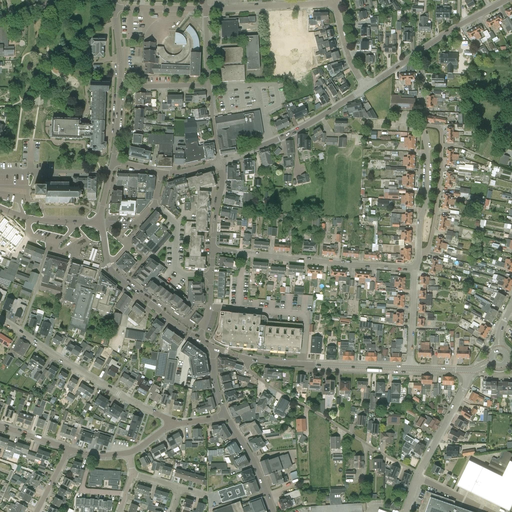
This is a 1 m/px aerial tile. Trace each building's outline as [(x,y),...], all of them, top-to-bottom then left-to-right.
[(356,9),(357,9),(363,7),(363,4),(366,4),(365,0),(362,0),(361,0),(359,0),(355,1),(356,5),(355,5),(355,6),(356,8),(356,9)] [(363,7),(364,10),(370,9),(374,8),(372,2),(371,0),(367,0),(369,6),(363,7)] [(475,6),(473,2),(476,0),(464,0),(465,1),(465,2),(469,9),(475,6)] [(413,6),(412,12),(416,13),(423,13),(423,7),(424,7),(424,3),(418,3),(418,6),(413,6)] [(366,16),(367,16),(371,15),(370,9),(364,10),(362,11),(362,12),(358,13),(360,21),(367,19),(366,16)] [(329,19),(327,19),(327,13),(320,14),(320,20),(325,20),(325,24),(329,24),(329,19)] [(313,14),(313,20),(312,20),(312,25),(316,25),(316,23),(320,23),(320,22),(320,20),(320,14),(313,14)] [(500,15),(493,19),(498,29),(501,27),(498,23),(503,20),(500,15)] [(226,16),(226,18),(221,19),(222,38),(237,37),(236,18),(228,18),(228,16),(226,16)] [(371,23),(371,25),(378,25),(379,17),(376,17),(370,18),(371,23)] [(489,28),(493,25),(496,30),(498,29),(493,19),(486,23),(489,28)] [(323,22),(320,22),(320,23),(320,24),(321,27),(322,30),(329,29),(328,25),(324,26),(323,22)] [(145,74),(145,75),(153,75),(153,74),(159,74),(184,75),(189,75),(189,77),(199,77),(200,54),(194,54),(195,51),(199,52),(199,48),(199,45),(199,44),(199,42),(199,41),(198,40),(198,39),(198,38),(197,36),(197,35),(196,33),(195,33),(195,32),(194,30),(193,30),(192,29),(192,28),(190,27),(190,26),(189,26),(185,31),(183,34),(175,33),(175,45),(184,45),(184,48),(183,48),(183,49),(183,50),(182,51),(181,52),(181,53),(180,54),(178,55),(177,55),(176,56),(175,56),(174,56),(174,58),(171,57),(171,56),(170,56),(169,55),(168,55),(167,54),(166,53),(165,53),(165,52),(165,51),(164,50),(164,49),(163,48),(157,47),(157,49),(155,50),(155,45),(155,43),(144,43),(143,48),(143,64),(145,64),(144,74),(145,74)] [(481,38),(479,33),(483,31),(480,26),(473,29),(479,39),(481,38)] [(0,56),(3,56),(3,57),(14,57),(14,47),(8,47),(8,37),(9,37),(9,35),(8,34),(6,34),(6,29),(0,28),(0,56)] [(411,43),(411,33),(412,28),(408,28),(408,31),(404,30),(404,33),(403,33),(403,43),(411,43)] [(361,37),(367,37),(370,37),(370,29),(367,29),(361,29),(361,37)] [(477,40),(479,39),(473,29),(466,33),(469,38),(474,36),(477,40)] [(331,30),(326,32),(325,30),(320,32),(321,35),(326,34),(327,39),(333,37),(331,30)] [(319,31),(314,32),(313,33),(316,44),(323,42),(322,38),(318,39),(317,33),(320,32),(319,31)] [(489,33),(491,37),(494,42),(498,39),(497,37),(495,38),(492,32),(489,33)] [(247,70),(259,70),(258,36),(245,37),(245,43),(246,46),(247,70)] [(86,57),(96,57),(103,57),(103,46),(104,46),(104,40),(91,40),(91,46),(92,46),(92,51),(86,51),(86,57)] [(334,41),(328,42),(328,41),(323,42),(316,44),(317,46),(322,45),(325,48),(329,47),(330,50),(336,48),(334,41)] [(368,51),(368,50),(371,50),(371,46),(372,46),(372,41),(365,41),(365,43),(361,43),(361,51),(368,51)] [(221,67),(221,82),(245,81),(244,66),(243,66),(242,48),(222,49),(222,56),(223,66),(221,67)] [(326,60),(332,58),(333,61),(339,59),(337,52),(331,54),(331,52),(326,53),(324,54),(326,60)] [(363,57),(366,57),(366,64),(373,64),(373,63),(376,63),(376,60),(376,53),(371,53),(368,53),(363,53),(363,57)] [(453,65),(457,65),(458,54),(448,53),(448,54),(441,54),(440,64),(447,64),(447,73),(452,74),(453,65)] [(335,63),(326,66),(328,71),(332,70),(333,73),(333,72),(334,72),(334,74),(341,70),(342,69),(343,69),(342,68),(343,67),(342,66),(342,65),(341,64),(336,66),(335,63)] [(406,86),(408,85),(407,74),(399,75),(400,81),(405,80),(406,86)] [(411,85),(410,80),(416,80),(415,74),(407,74),(408,85),(411,85)] [(443,79),(442,79),(442,76),(432,75),(432,83),(438,84),(438,87),(445,87),(446,82),(444,82),(444,80),(443,79)] [(328,99),(326,95),(323,90),(322,90),(320,86),(325,83),(321,78),(318,80),(319,81),(315,83),(318,87),(314,90),(317,94),(318,94),(320,98),(319,99),(323,105),(329,102),(327,99),(328,99)] [(333,97),(337,94),(335,91),(337,90),(330,80),(330,79),(326,81),(329,85),(327,87),(326,87),(333,97)] [(338,87),(339,88),(338,89),(342,94),(349,89),(346,84),(347,84),(344,79),(341,81),(342,83),(340,84),(341,86),(338,87)] [(89,92),(92,92),(91,121),(91,125),(89,125),(89,138),(90,138),(90,143),(88,143),(87,144),(87,147),(88,149),(92,149),(92,151),(102,151),(102,149),(105,149),(105,143),(103,143),(105,92),(109,92),(109,83),(90,83),(89,92)] [(427,96),(427,102),(442,102),(442,101),(448,101),(448,99),(443,98),(441,95),(441,93),(442,93),(442,91),(441,91),(441,89),(434,89),(434,94),(434,95),(434,96),(433,96),(428,96),(427,96)] [(196,102),(196,100),(205,99),(205,92),(193,93),(194,96),(185,96),(185,102),(196,102)] [(400,111),(400,110),(415,111),(415,99),(401,98),(401,96),(392,95),(391,111),(400,111)] [(170,104),(175,104),(175,96),(167,96),(167,104),(162,104),(162,110),(167,110),(167,108),(170,108),(170,104)] [(364,118),(362,111),(363,111),(360,101),(353,103),(357,118),(364,118)] [(354,118),(357,118),(353,103),(347,104),(349,114),(353,113),(354,118)] [(288,104),(284,106),(287,112),(291,111),(295,120),(308,114),(304,106),(296,109),(294,105),(290,107),(288,104)] [(144,107),(143,110),(134,109),(134,113),(135,113),(135,118),(143,118),(143,113),(145,113),(146,111),(152,111),(152,108),(144,107)] [(205,108),(197,110),(197,109),(193,110),(195,119),(199,119),(208,117),(207,113),(206,114),(205,108)] [(373,110),(366,113),(369,119),(378,119),(373,110)] [(236,148),(235,144),(234,140),(254,136),(260,135),(260,134),(263,134),(258,111),(241,114),(214,119),(217,137),(219,150),(220,155),(236,153),(235,148),(236,148)] [(282,117),(284,120),(281,122),(284,128),(289,125),(287,120),(289,118),(287,114),(282,117)] [(76,120),(74,119),(62,119),(55,119),(52,119),(52,121),(52,126),(50,126),(49,136),(51,136),(51,138),(55,138),(62,138),(65,139),(70,139),(75,139),(82,139),(82,137),(85,138),(89,138),(89,125),(80,124),(80,120),(77,120),(76,120)] [(184,123),(184,134),(197,133),(201,132),(200,126),(203,126),(203,124),(208,124),(207,122),(207,121),(195,122),(184,123)] [(277,131),(284,128),(281,122),(280,121),(274,124),(277,131)] [(335,122),(334,127),(334,134),(343,134),(343,127),(346,127),(346,122),(335,122)] [(326,134),(322,134),(319,128),(312,132),(314,135),(311,137),(314,142),(322,138),(321,143),(325,143),(326,134)] [(197,142),(197,133),(184,134),(185,143),(185,144),(185,146),(185,152),(185,164),(205,159),(203,146),(198,147),(197,143),(197,142)] [(159,145),(159,155),(157,155),(157,167),(171,167),(172,159),(171,159),(172,145),(173,145),(173,135),(148,134),(148,138),(145,138),(145,144),(148,144),(148,145),(153,145),(159,145)] [(133,144),(138,144),(141,144),(142,136),(133,135),(133,140),(132,143),(133,144)] [(310,140),(306,140),(306,135),(297,135),(297,146),(298,146),(298,151),(310,151),(310,146),(310,140)] [(453,143),(453,138),(459,138),(459,135),(447,135),(447,143),(453,143)] [(287,154),(288,158),(282,159),(284,169),(294,168),(293,160),(293,158),(293,154),(294,154),(292,141),(285,142),(287,154)] [(203,145),(203,146),(205,159),(205,160),(214,159),(215,157),(213,143),(203,145)] [(133,144),(133,148),(129,147),(127,157),(149,161),(150,155),(151,152),(144,151),(144,150),(141,149),(137,149),(138,144),(133,144)] [(183,165),(184,152),(185,152),(185,146),(177,146),(177,151),(175,151),(174,165),(183,165)] [(277,155),(282,150),(278,147),(274,152),(277,155)] [(263,167),(272,165),(268,149),(259,151),(263,167)] [(459,155),(453,155),(453,149),(447,149),(447,157),(459,158),(459,155)] [(502,158),(500,164),(504,165),(507,166),(509,158),(502,156),(502,158)] [(459,160),(459,158),(447,157),(447,165),(453,165),(453,160),(459,160)] [(244,167),(243,167),(243,171),(244,170),(244,172),(248,171),(249,174),(254,174),(255,168),(254,161),(251,162),(250,159),(243,160),(244,167)] [(243,181),(240,181),(239,165),(236,165),(231,164),(231,166),(227,166),(227,180),(232,180),(232,191),(243,192),(243,191),(243,187),(243,181)] [(457,175),(452,175),(453,172),(447,171),(446,179),(458,181),(464,181),(464,178),(457,177),(457,175)] [(185,258),(185,268),(188,268),(191,268),(191,270),(192,270),(192,268),(205,269),(206,269),(206,268),(205,268),(205,257),(203,257),(201,257),(201,250),(202,251),(202,249),(201,249),(202,237),(203,237),(203,236),(201,236),(197,236),(197,234),(197,231),(201,232),(204,232),(206,232),(208,232),(208,231),(207,231),(207,219),(209,219),(209,218),(207,218),(208,206),(210,206),(210,205),(208,205),(209,193),(210,193),(210,192),(209,192),(209,188),(211,188),(211,187),(212,187),(215,186),(214,182),(212,173),(213,173),(213,172),(211,172),(208,173),(202,175),(199,176),(199,174),(198,174),(198,176),(196,176),(192,177),(196,192),(197,192),(197,196),(196,222),(185,222),(185,224),(185,225),(184,236),(190,236),(189,258),(187,258),(185,258)] [(136,200),(137,195),(144,195),(144,198),(149,202),(151,201),(152,192),(154,190),(155,178),(153,176),(146,176),(146,175),(128,174),(117,174),(117,180),(118,180),(116,186),(121,187),(122,187),(128,189),(128,193),(128,201),(136,202),(136,200)] [(301,177),(296,178),(298,184),(303,182),(303,183),(309,182),(307,174),(301,176),(301,177)] [(190,203),(193,203),(194,195),(197,196),(197,192),(196,192),(192,177),(186,179),(190,195),(190,203)] [(88,178),(78,178),(72,178),(72,179),(72,182),(72,186),(78,186),(78,184),(81,184),(81,188),(87,189),(87,200),(89,200),(91,200),(95,200),(96,178),(88,178)] [(185,199),(185,204),(184,211),(190,211),(190,203),(190,195),(186,179),(185,179),(185,178),(182,179),(173,182),(176,193),(176,192),(178,192),(180,199),(181,199),(186,198),(186,199),(185,199)] [(452,182),(458,183),(458,181),(446,179),(445,187),(451,188),(452,182)] [(176,193),(173,182),(167,183),(166,190),(175,192),(176,195),(176,193)] [(81,195),(81,191),(78,188),(69,188),(69,183),(54,183),(46,183),(46,185),(46,186),(46,188),(36,187),(34,186),(34,187),(35,188),(35,193),(34,197),(33,198),(34,199),(35,198),(45,198),(45,203),(68,203),(68,204),(74,204),(74,198),(78,199),(81,195)] [(122,192),(113,190),(112,189),(111,194),(107,212),(109,213),(109,214),(135,215),(135,214),(136,202),(128,201),(121,201),(122,192)] [(406,194),(406,196),(399,195),(399,193),(406,194),(406,190),(399,190),(384,189),(384,199),(391,199),(413,200),(413,194),(412,194),(407,194),(406,194)] [(166,190),(161,205),(171,214),(175,217),(176,218),(180,213),(174,208),(174,204),(173,204),(173,203),(176,195),(175,192),(166,190)] [(454,198),(450,197),(450,194),(445,193),(444,201),(455,203),(466,204),(466,201),(455,200),(454,200),(454,198)] [(136,200),(136,214),(139,214),(145,208),(149,202),(144,198),(144,195),(137,195),(136,200)] [(224,203),(233,205),(239,206),(240,203),(234,201),(235,197),(225,195),(224,203)] [(377,208),(389,208),(389,201),(378,200),(377,208)] [(455,204),(455,203),(444,201),(442,209),(448,210),(449,207),(456,208),(457,204),(455,204)] [(225,216),(228,216),(227,220),(234,220),(236,221),(237,211),(232,210),(232,212),(229,211),(229,210),(222,209),(221,215),(225,215),(225,216)] [(139,230),(141,231),(142,232),(140,234),(139,234),(136,237),(136,238),(133,241),(133,244),(146,256),(150,251),(154,255),(165,242),(167,240),(171,236),(167,232),(166,231),(167,230),(166,229),(163,226),(162,225),(166,220),(156,211),(139,230)] [(451,220),(447,219),(447,216),(442,215),(440,223),(454,225),(457,226),(458,221),(454,221),(454,222),(451,222),(451,220)] [(335,217),(334,226),(341,227),(342,218),(335,217)] [(0,223),(0,237),(10,244),(6,249),(11,252),(14,248),(15,249),(23,238),(19,235),(20,233),(8,224),(9,222),(4,218),(0,223)] [(412,225),(412,219),(391,218),(390,226),(393,227),(399,227),(399,222),(405,222),(405,224),(406,224),(406,225),(411,225),(412,225)] [(225,220),(225,223),(220,223),(220,230),(229,230),(229,227),(233,227),(234,220),(227,220),(225,220)] [(453,228),(454,225),(440,223),(439,231),(445,232),(446,226),(453,228)] [(243,238),(242,245),(249,245),(249,239),(250,240),(251,235),(252,235),(252,229),(247,229),(246,229),(245,232),(245,234),(243,234),(243,238)] [(222,233),(222,236),(220,236),(219,243),(228,243),(228,240),(233,240),(233,233),(222,233)] [(315,252),(316,243),(316,235),(311,234),(311,242),(304,242),(303,251),(315,252)] [(447,244),(442,243),(443,238),(438,237),(436,245),(447,247),(449,247),(450,244),(448,243),(447,244)] [(265,240),(265,243),(261,242),(261,249),(268,250),(269,243),(268,243),(269,241),(265,240)] [(274,241),(274,245),(273,250),(281,251),(282,245),(278,245),(278,241),(274,241)] [(285,246),(282,245),(281,251),(289,251),(290,242),(286,242),(285,246)] [(27,267),(31,256),(32,256),(33,252),(34,252),(35,248),(27,245),(24,253),(23,255),(19,254),(16,261),(11,259),(8,268),(3,279),(13,283),(19,265),(27,267)] [(336,255),(337,250),(337,245),(334,245),(334,246),(330,246),(329,255),(335,256),(335,255),(336,255)] [(350,251),(347,251),(347,247),(346,247),(346,245),(343,245),(342,256),(350,257),(350,251)] [(446,249),(447,247),(436,245),(434,252),(440,254),(440,253),(443,253),(444,249),(446,249)] [(97,262),(101,251),(88,247),(85,258),(97,262)] [(32,256),(31,259),(40,262),(41,260),(42,260),(44,254),(44,252),(35,248),(34,252),(33,252),(32,256)] [(355,248),(354,252),(350,251),(350,257),(358,257),(358,248),(355,248)] [(119,269),(121,269),(126,274),(132,267),(136,263),(125,253),(121,258),(119,260),(115,264),(120,268),(119,269)] [(41,274),(43,277),(40,290),(49,293),(50,287),(51,288),(51,285),(48,284),(50,278),(52,279),(54,274),(53,273),(54,269),(57,270),(59,265),(56,264),(58,258),(47,255),(41,274)] [(55,277),(62,280),(63,280),(68,261),(58,258),(56,264),(59,265),(57,270),(54,269),(53,273),(54,274),(56,274),(55,277)] [(157,277),(161,272),(163,268),(150,258),(144,267),(142,266),(132,279),(141,286),(141,285),(145,289),(144,290),(153,296),(154,295),(167,304),(168,303),(176,309),(175,311),(184,317),(186,314),(187,315),(194,305),(205,305),(205,293),(203,293),(203,283),(199,283),(199,281),(187,281),(187,299),(157,277)] [(239,263),(233,262),(233,259),(220,258),(219,266),(234,268),(234,269),(238,269),(239,263)] [(433,258),(431,266),(450,270),(455,271),(456,267),(441,263),(441,265),(440,265),(441,260),(433,258)] [(511,265),(505,263),(496,261),(494,265),(504,268),(504,267),(508,268),(507,270),(509,271),(511,272),(511,265)] [(121,292),(116,289),(117,285),(102,273),(101,273),(97,285),(98,285),(97,288),(91,286),(91,287),(90,287),(91,281),(94,282),(94,280),(95,280),(98,270),(91,268),(92,267),(89,266),(89,268),(83,266),(82,266),(81,265),(71,262),(66,278),(67,278),(66,282),(69,283),(64,300),(76,304),(75,305),(73,304),(72,307),(75,308),(72,317),(69,326),(79,330),(86,333),(91,308),(109,313),(113,305),(115,301),(121,292)] [(256,272),(256,269),(259,270),(260,263),(253,262),(252,272),(256,272)] [(435,275),(435,274),(438,275),(439,270),(448,272),(449,272),(450,270),(431,266),(429,274),(435,275)] [(314,279),(315,268),(307,267),(306,273),(312,274),(311,279),(312,279),(311,282),(314,282),(314,279)] [(316,280),(317,274),(322,275),(323,269),(315,268),(314,279),(316,280)] [(338,282),(338,281),(339,270),(331,270),(330,275),(335,276),(335,281),(338,282)] [(346,277),(346,271),(339,270),(338,281),(346,282),(346,277)] [(15,278),(25,281),(28,282),(30,277),(17,272),(15,278)] [(30,277),(28,282),(34,285),(35,285),(39,275),(31,272),(30,277)] [(359,284),(362,284),(363,273),(355,272),(354,277),(359,278),(359,284)] [(370,273),(363,273),(362,284),(364,284),(365,279),(370,280),(369,289),(374,290),(375,279),(370,279),(370,273)] [(508,278),(508,280),(505,279),(505,278),(498,275),(496,279),(499,280),(498,280),(511,285),(511,279),(510,278),(508,278)] [(420,276),(420,285),(423,285),(426,285),(426,284),(429,284),(429,281),(429,277),(427,277),(420,276)] [(0,277),(0,283),(9,287),(11,282),(6,280),(0,277)] [(53,286),(51,285),(51,288),(50,287),(49,293),(60,296),(62,288),(60,288),(60,286),(61,286),(62,281),(55,279),(53,284),(53,286)] [(510,291),(511,287),(511,285),(498,280),(497,284),(502,286),(505,287),(504,289),(505,289),(505,290),(509,291),(510,291)] [(25,281),(22,287),(27,289),(32,291),(33,289),(34,285),(28,282),(25,281)] [(426,299),(426,298),(432,299),(432,294),(426,294),(426,285),(423,285),(423,291),(420,291),(420,299),(421,299),(426,299)] [(498,293),(495,299),(503,303),(506,297),(498,293)] [(131,299),(124,294),(115,307),(123,313),(132,300),(131,299)] [(479,296),(478,299),(481,300),(481,301),(487,305),(487,304),(490,306),(491,303),(479,296)] [(493,301),(494,301),(492,304),(500,308),(503,303),(495,299),(492,297),(490,300),(493,301)] [(17,301),(14,309),(12,312),(15,313),(14,316),(20,319),(21,316),(22,316),(26,306),(20,304),(22,300),(18,298),(17,301)] [(485,307),(487,305),(481,301),(481,300),(478,299),(476,298),(475,301),(480,303),(479,304),(485,307)] [(7,299),(3,309),(9,311),(10,308),(14,309),(17,301),(14,299),(13,301),(7,299)] [(419,313),(420,313),(425,313),(425,306),(431,306),(432,299),(426,299),(421,299),(421,304),(419,304),(419,313)] [(145,314),(143,312),(145,310),(136,304),(131,310),(133,311),(128,316),(138,325),(144,318),(145,317),(144,316),(145,314)] [(485,312),(488,313),(495,317),(498,312),(490,308),(489,311),(486,310),(485,312)] [(195,312),(190,320),(197,325),(203,318),(195,312)] [(233,348),(234,348),(257,350),(259,350),(261,350),(300,353),(302,324),(272,322),(269,321),(267,321),(267,320),(267,319),(267,318),(266,318),(266,317),(265,317),(265,316),(264,316),(263,316),(248,314),(248,316),(242,315),(240,314),(239,314),(238,314),(237,313),(235,313),(220,312),(220,314),(220,315),(220,316),(220,320),(219,320),(219,322),(219,323),(218,325),(218,326),(218,327),(217,328),(217,329),(216,330),(216,331),(216,332),(215,333),(215,334),(216,335),(217,336),(218,337),(220,339),(219,340),(219,341),(218,341),(219,342),(219,343),(220,344),(221,344),(223,345),(224,346),(226,346),(229,347),(231,347),(233,348)] [(114,313),(112,324),(114,325),(113,331),(118,332),(119,326),(120,326),(122,315),(114,313)] [(420,313),(420,318),(418,318),(418,326),(424,327),(424,319),(424,318),(425,318),(428,316),(428,313),(425,313),(420,313)] [(492,323),(495,317),(488,313),(485,319),(492,323)] [(37,314),(36,316),(31,314),(29,319),(30,319),(28,326),(35,328),(37,324),(39,325),(40,325),(43,316),(37,314)] [(50,318),(50,319),(49,323),(43,321),(39,334),(41,335),(41,336),(44,337),(45,337),(45,336),(47,337),(48,335),(50,330),(52,330),(55,320),(50,318)] [(152,325),(153,326),(147,333),(145,332),(144,341),(148,342),(148,341),(153,344),(158,338),(156,336),(164,326),(156,320),(152,325)] [(481,325),(479,328),(488,334),(491,329),(491,328),(486,325),(486,326),(485,325),(484,327),(481,325)] [(473,329),(481,333),(479,335),(480,336),(484,338),(485,338),(485,339),(488,334),(479,328),(479,329),(478,328),(474,326),(473,329)] [(163,341),(161,353),(160,361),(157,361),(150,360),(141,358),(141,363),(145,364),(148,365),(156,367),(154,376),(157,376),(164,377),(167,359),(170,341),(175,334),(167,328),(162,334),(162,335),(161,339),(163,341)] [(126,330),(124,338),(134,340),(143,342),(145,333),(126,330)] [(179,347),(179,346),(183,340),(175,334),(170,341),(167,359),(168,359),(164,384),(173,385),(177,361),(178,359),(175,359),(177,350),(179,347)] [(321,339),(321,336),(317,336),(317,335),(313,335),(312,338),(310,353),(320,354),(321,339)] [(62,336),(61,338),(56,336),(52,342),(58,346),(60,343),(62,344),(66,338),(62,336)] [(65,344),(68,346),(65,350),(71,353),(76,346),(72,344),(74,341),(69,337),(65,344)] [(12,342),(6,338),(2,344),(8,348),(12,342)] [(366,350),(367,350),(371,350),(371,345),(371,342),(371,338),(363,338),(363,344),(366,344),(366,350)] [(20,339),(13,351),(23,357),(30,345),(20,339)] [(77,357),(81,350),(84,352),(87,345),(83,342),(79,348),(76,346),(71,353),(77,357)] [(180,352),(179,360),(183,361),(184,355),(187,357),(188,357),(188,358),(188,359),(190,358),(193,378),(197,377),(209,375),(208,370),(207,363),(206,360),(206,358),(205,355),(202,352),(198,350),(198,349),(195,348),(195,347),(193,346),(192,345),(191,344),(191,345),(187,342),(180,352)] [(84,352),(86,353),(82,359),(89,363),(93,357),(88,354),(92,348),(87,345),(84,352)] [(335,360),(335,353),(336,347),(327,347),(326,352),(326,360),(335,360)] [(342,360),(348,360),(348,347),(340,347),(339,356),(342,356),(342,360)] [(152,352),(150,360),(157,361),(160,361),(161,353),(158,353),(152,352)] [(9,367),(14,359),(7,355),(2,364),(9,367)] [(31,367),(32,365),(35,367),(40,359),(36,356),(36,357),(33,356),(29,363),(28,365),(31,367)] [(104,363),(100,361),(102,359),(98,357),(93,366),(100,370),(104,363)] [(233,371),(233,369),(234,369),(241,371),(243,366),(235,364),(236,362),(227,359),(227,358),(219,357),(217,359),(217,368),(221,368),(221,372),(233,371)] [(40,372),(41,370),(45,364),(43,362),(44,361),(40,359),(35,367),(38,368),(37,370),(40,372)] [(108,365),(111,367),(107,374),(114,378),(118,371),(114,368),(117,363),(112,360),(108,365)] [(55,376),(54,375),(58,370),(51,366),(48,372),(51,374),(49,378),(52,380),(55,376)] [(129,377),(127,375),(129,371),(126,369),(120,381),(125,384),(129,377)] [(268,377),(271,378),(272,370),(269,369),(264,369),(263,378),(268,379),(268,377)] [(280,382),(280,379),(281,379),(282,371),(272,370),(271,378),(275,378),(273,387),(280,390),(282,382),(280,382)] [(33,378),(38,381),(42,375),(37,372),(33,378)] [(61,388),(65,382),(68,376),(61,372),(58,378),(61,380),(57,386),(61,388)] [(219,376),(221,384),(237,380),(249,384),(250,379),(246,378),(245,378),(237,376),(236,376),(235,372),(229,374),(219,376)] [(132,373),(129,377),(125,384),(131,387),(135,380),(138,382),(141,376),(138,374),(137,376),(135,374),(134,374),(132,373)] [(42,374),(42,375),(38,381),(37,383),(38,383),(35,387),(37,389),(39,387),(38,386),(40,384),(45,376),(42,374)] [(307,381),(304,380),(304,376),(297,375),(297,383),(302,384),(302,388),(307,389),(307,381)] [(425,395),(426,392),(426,376),(421,376),(421,383),(413,383),(413,389),(417,389),(417,390),(421,391),(420,395),(423,395),(425,395)] [(309,385),(320,386),(321,377),(313,377),(312,380),(310,379),(309,385)] [(68,385),(67,386),(70,388),(68,390),(69,391),(67,395),(68,395),(65,399),(69,401),(72,395),(73,393),(72,392),(78,382),(72,378),(68,385)] [(136,385),(140,386),(137,391),(145,395),(149,389),(150,389),(151,387),(150,386),(151,385),(148,383),(140,378),(136,385)] [(192,390),(191,393),(197,392),(197,391),(204,390),(210,389),(208,380),(202,381),(202,378),(197,378),(193,385),(192,390)] [(223,391),(233,389),(239,388),(237,380),(221,384),(223,391)] [(334,392),(334,381),(333,381),(333,380),(332,380),(331,380),(330,380),(330,381),(325,381),(325,384),(322,384),(322,395),(334,395),(334,392)] [(53,381),(51,385),(47,391),(51,393),(54,388),(54,387),(57,383),(53,381)] [(488,390),(491,391),(491,382),(486,382),(483,381),(483,393),(488,394),(488,390)] [(341,384),(340,384),(339,395),(344,395),(345,391),(349,391),(349,382),(341,382),(341,384)] [(370,388),(366,388),(367,383),(357,382),(357,388),(364,388),(363,398),(365,398),(365,399),(369,399),(370,388)] [(500,387),(497,386),(497,382),(491,382),(491,391),(491,395),(496,395),(496,397),(499,397),(500,387)] [(503,382),(503,387),(500,387),(499,397),(502,397),(502,395),(508,395),(508,394),(509,383),(503,382)] [(382,383),(381,383),(376,383),(375,397),(381,397),(381,393),(384,393),(384,384),(383,383),(382,383)] [(78,390),(76,394),(78,395),(79,396),(81,392),(84,394),(88,387),(85,385),(84,386),(81,384),(78,390)] [(391,394),(391,399),(399,399),(399,394),(400,384),(391,384),(391,394)] [(153,394),(150,399),(157,402),(160,396),(157,394),(160,388),(154,385),(150,392),(153,394)] [(87,401),(90,398),(93,392),(91,390),(91,389),(88,387),(84,394),(86,396),(84,399),(87,401)] [(166,406),(169,396),(171,397),(172,393),(173,390),(168,389),(167,395),(164,394),(162,398),(160,404),(166,406)] [(227,403),(237,399),(243,398),(242,393),(235,395),(234,391),(224,394),(227,403)] [(260,399),(257,405),(255,405),(255,413),(258,413),(261,409),(263,410),(264,410),(266,411),(268,408),(266,406),(267,404),(272,396),(264,392),(260,399)] [(475,403),(477,399),(482,402),(484,398),(478,396),(479,395),(473,392),(469,400),(475,403)] [(182,403),(176,402),(176,400),(177,394),(172,393),(171,397),(171,400),(174,400),(172,409),(181,411),(182,403)] [(94,403),(99,406),(104,398),(99,395),(94,403)] [(9,396),(6,405),(10,406),(12,400),(15,401),(16,398),(9,396)] [(211,411),(215,409),(212,397),(207,398),(208,402),(198,404),(199,408),(195,409),(196,413),(196,412),(197,415),(211,411)] [(104,398),(99,406),(98,408),(105,413),(108,407),(106,406),(109,401),(104,398)] [(281,398),(276,408),(274,412),(282,416),(289,403),(281,398)] [(17,421),(23,423),(26,415),(21,414),(23,406),(24,402),(21,401),(17,410),(20,411),(17,421)] [(233,407),(228,408),(232,417),(240,414),(244,423),(250,422),(255,420),(255,413),(255,405),(255,403),(247,403),(237,407),(236,405),(233,407)] [(112,417),(118,407),(113,404),(110,409),(108,407),(105,413),(112,417)] [(11,406),(9,410),(7,410),(5,417),(11,419),(14,412),(13,412),(14,407),(11,406)] [(45,421),(46,417),(47,417),(47,416),(46,414),(45,414),(43,415),(43,416),(41,416),(43,410),(44,407),(40,406),(39,408),(37,415),(41,417),(40,420),(38,419),(36,426),(42,429),(45,421)] [(123,410),(118,407),(112,417),(117,420),(119,417),(121,418),(124,413),(122,412),(123,410)] [(469,420),(470,419),(473,421),(475,418),(474,417),(475,415),(477,411),(473,408),(470,412),(464,409),(461,414),(464,416),(469,420)] [(33,418),(26,415),(23,423),(30,426),(33,418)] [(131,421),(140,424),(142,418),(137,417),(132,415),(130,421),(131,421)] [(361,425),(361,426),(365,426),(366,417),(358,417),(357,425),(358,425),(361,425)] [(424,423),(428,426),(427,427),(434,431),(437,427),(426,420),(420,417),(415,425),(421,429),(424,423)] [(428,417),(426,420),(437,427),(440,422),(433,418),(432,419),(428,417)] [(54,418),(52,423),(51,422),(48,430),(54,433),(57,424),(58,420),(54,418)] [(297,432),(306,431),(305,419),(296,420),(297,432)] [(458,419),(456,423),(456,422),(455,422),(454,425),(455,426),(463,430),(464,427),(466,428),(469,423),(464,421),(463,422),(458,419)] [(245,424),(238,427),(243,435),(249,431),(252,436),(258,435),(262,434),(265,434),(264,431),(261,432),(257,427),(256,425),(254,421),(251,423),(245,424)] [(376,436),(376,435),(377,435),(378,426),(374,426),(374,423),(368,422),(367,431),(371,432),(370,435),(372,435),(372,436),(374,437),(376,436)] [(214,438),(210,439),(211,444),(216,443),(215,438),(218,437),(217,433),(219,433),(226,428),(224,424),(217,425),(211,426),(213,435),(213,434),(214,438)] [(59,436),(66,438),(70,428),(63,425),(59,436)] [(76,430),(70,428),(66,438),(73,440),(76,430)] [(218,437),(215,438),(216,443),(219,442),(218,438),(220,438),(222,442),(224,441),(231,436),(226,428),(219,433),(217,433),(218,437)] [(85,442),(89,431),(81,429),(78,434),(81,435),(80,441),(85,442)] [(135,439),(137,434),(128,431),(126,430),(124,436),(135,439)] [(203,437),(201,437),(201,430),(193,430),(193,441),(203,441),(203,437)] [(452,431),(451,431),(449,434),(450,434),(448,438),(457,443),(459,438),(462,440),(465,434),(458,430),(457,433),(452,431)] [(96,437),(97,433),(94,432),(94,433),(89,431),(85,442),(90,444),(92,439),(95,439),(96,437)] [(418,443),(418,444),(413,441),(414,440),(406,435),(408,433),(404,431),(403,433),(406,435),(403,440),(406,441),(423,451),(425,447),(418,443)] [(102,445),(105,436),(106,434),(98,432),(97,433),(96,437),(98,438),(96,444),(102,445)] [(178,433),(172,436),(178,447),(181,445),(181,451),(185,451),(185,444),(182,444),(182,441),(178,433)] [(392,444),(393,434),(386,433),(386,434),(381,433),(380,440),(386,440),(385,443),(392,444)] [(302,435),(298,442),(302,444),(304,440),(306,441),(307,438),(302,435)] [(105,436),(102,445),(107,447),(109,443),(110,438),(105,436)] [(170,447),(172,450),(169,451),(172,456),(175,455),(173,450),(178,447),(172,436),(166,439),(170,447)] [(330,437),(330,449),(339,449),(339,437),(330,437)] [(0,444),(0,445),(6,448),(8,442),(8,440),(2,438),(0,444)] [(262,448),(264,452),(268,450),(264,443),(263,443),(260,438),(257,439),(256,438),(254,440),(252,438),(250,438),(247,440),(249,443),(250,445),(252,449),(252,448),(254,452),(261,447),(262,448)] [(411,449),(414,450),(413,452),(420,456),(423,451),(406,441),(402,448),(402,451),(408,455),(411,449)] [(8,442),(6,448),(3,456),(12,459),(15,450),(21,452),(23,445),(17,443),(16,444),(8,442)] [(208,456),(230,455),(231,455),(234,453),(235,455),(236,455),(241,452),(235,442),(224,449),(217,449),(217,450),(208,451),(208,456)] [(160,454),(166,451),(163,444),(157,448),(160,454)] [(21,452),(20,456),(22,457),(23,455),(26,456),(26,458),(27,458),(27,459),(28,459),(30,452),(28,452),(29,447),(23,445),(21,452)] [(447,447),(447,455),(444,455),(444,459),(447,459),(451,458),(451,457),(458,457),(458,452),(461,452),(461,447),(458,447),(447,447)] [(154,457),(160,454),(157,448),(151,451),(154,457)] [(36,454),(33,453),(30,461),(31,461),(31,462),(34,463),(35,459),(40,461),(44,452),(38,450),(36,454)] [(492,459),(488,467),(503,474),(511,456),(511,453),(506,451),(502,452),(498,462),(492,459)] [(43,465),(45,460),(48,461),(50,454),(44,452),(40,461),(41,461),(40,464),(39,467),(45,469),(46,466),(43,465)] [(144,455),(145,457),(139,459),(143,467),(150,464),(148,460),(152,458),(149,453),(144,455)] [(277,486),(284,483),(288,482),(286,477),(283,478),(282,473),(285,472),(285,471),(289,470),(288,468),(292,467),(288,454),(283,456),(283,455),(268,461),(267,459),(260,462),(265,476),(269,475),(273,485),(276,484),(277,486)] [(232,456),(228,458),(231,463),(232,465),(234,465),(235,468),(237,467),(238,470),(249,465),(244,455),(241,457),(240,455),(234,458),(232,456)] [(342,455),(332,455),(329,455),(329,459),(332,459),(332,463),(344,464),(344,456),(343,456),(342,456),(342,455)] [(354,468),(363,468),(363,457),(354,457),(354,468)] [(385,463),(381,463),(381,460),(373,459),(373,468),(378,469),(378,473),(385,473),(385,463)] [(457,486),(509,511),(511,505),(511,462),(510,461),(502,477),(469,461),(457,486)] [(74,462),(72,468),(71,473),(79,475),(78,479),(82,480),(85,470),(80,469),(82,464),(74,462)] [(159,470),(162,471),(161,473),(169,475),(171,469),(164,467),(165,464),(161,463),(159,470)] [(437,475),(439,472),(443,474),(444,470),(435,465),(431,472),(437,475)] [(182,469),(182,471),(176,469),(174,477),(181,479),(184,467),(182,466),(181,469),(182,469)] [(388,476),(387,479),(388,480),(392,482),(394,481),(395,479),(400,469),(392,466),(390,471),(385,469),(385,475),(388,476)] [(190,473),(185,472),(185,470),(186,471),(186,468),(184,467),(181,479),(188,481),(190,473)] [(250,469),(244,471),(240,473),(242,478),(241,478),(242,482),(243,482),(254,478),(250,469)] [(103,471),(97,470),(97,474),(91,473),(90,477),(89,480),(89,483),(95,484),(95,485),(96,485),(101,485),(102,479),(103,479),(104,471),(103,471)] [(195,475),(190,473),(188,481),(195,483),(198,471),(196,470),(195,473),(196,474),(195,475)] [(120,481),(119,481),(120,476),(113,475),(113,471),(107,471),(104,471),(103,479),(103,480),(108,481),(108,486),(112,486),(111,489),(117,489),(117,486),(118,487),(118,481),(120,481)] [(204,477),(198,476),(199,474),(199,475),(200,472),(198,471),(195,483),(202,485),(206,486),(206,481),(203,480),(204,477)] [(292,480),(299,477),(296,471),(290,473),(292,480)] [(43,478),(42,478),(42,477),(35,474),(34,477),(31,475),(27,472),(25,472),(24,474),(25,475),(29,478),(39,483),(41,480),(42,480),(43,478)] [(404,473),(401,482),(398,481),(396,488),(400,489),(401,488),(408,490),(409,485),(408,485),(411,476),(404,473)] [(40,484),(39,483),(29,478),(27,482),(19,477),(17,480),(21,482),(26,485),(27,482),(29,483),(28,484),(37,488),(38,486),(39,486),(40,484)] [(73,479),(72,481),(65,478),(62,485),(69,488),(69,487),(70,488),(71,488),(72,487),(72,486),(72,485),(71,485),(70,484),(71,484),(74,486),(77,481),(73,479)] [(242,485),(246,495),(246,496),(251,494),(259,492),(255,480),(242,485)] [(234,486),(234,487),(235,491),(235,490),(238,489),(240,493),(237,494),(236,494),(238,498),(246,495),(242,485),(242,484),(234,486)] [(139,493),(142,494),(144,487),(138,485),(134,498),(133,501),(140,503),(141,500),(140,500),(141,498),(137,497),(139,493)] [(226,489),(227,493),(230,492),(232,495),(229,496),(228,496),(230,500),(230,501),(238,498),(236,494),(237,494),(235,490),(235,491),(234,487),(234,486),(226,489)] [(148,498),(149,496),(151,489),(144,487),(142,494),(146,495),(145,497),(148,498)] [(57,494),(63,498),(62,499),(65,501),(67,499),(66,498),(68,494),(69,495),(71,491),(67,489),(66,491),(60,488),(57,494)] [(226,488),(218,491),(219,495),(222,494),(224,498),(220,499),(222,503),(230,500),(228,496),(229,496),(227,493),(226,489),(226,488)] [(362,511),(361,503),(341,505),(340,493),(345,493),(345,488),(330,489),(330,494),(329,494),(330,506),(310,507),(310,511),(362,511)] [(35,493),(34,493),(34,492),(27,489),(25,494),(23,493),(31,498),(33,495),(34,496),(35,493)] [(156,498),(160,499),(162,492),(155,490),(153,500),(156,501),(156,498)] [(32,499),(31,498),(23,493),(18,491),(17,493),(20,495),(19,498),(22,500),(29,503),(30,501),(31,501),(32,499)] [(168,494),(162,492),(160,499),(163,500),(163,503),(166,504),(168,494)] [(473,511),(454,505),(455,502),(426,492),(419,511),(473,511)] [(266,511),(261,497),(257,498),(257,499),(241,505),(240,501),(231,504),(212,511),(266,511)] [(290,497),(289,498),(289,497),(278,501),(281,510),(292,506),(295,505),(293,500),(291,500),(290,497)] [(58,508),(59,507),(61,508),(63,504),(65,505),(67,502),(65,501),(62,499),(61,501),(55,498),(52,504),(58,508)] [(84,511),(85,508),(85,507),(84,507),(85,500),(82,500),(82,499),(76,498),(75,506),(76,506),(81,506),(80,509),(80,511),(84,511)] [(93,511),(93,510),(93,507),(94,501),(93,501),(91,500),(85,499),(85,500),(84,507),(85,507),(89,507),(89,508),(89,511),(93,511)] [(183,507),(184,507),(182,511),(190,511),(193,501),(186,499),(183,507)] [(93,507),(98,508),(98,510),(97,511),(101,511),(103,501),(100,501),(100,500),(94,500),(93,501),(94,501),(93,507)] [(153,501),(150,500),(148,506),(157,508),(157,506),(152,505),(153,501)] [(103,501),(101,511),(105,511),(106,511),(106,508),(110,508),(111,508),(112,501),(106,501),(103,501)] [(21,511),(24,511),(25,510),(26,511),(27,509),(26,508),(27,508),(17,502),(15,505),(11,503),(10,506),(21,511)] [(202,511),(203,510),(204,510),(205,509),(206,507),(205,506),(204,506),(204,505),(198,503),(196,511),(193,510),(192,511),(202,511)]
